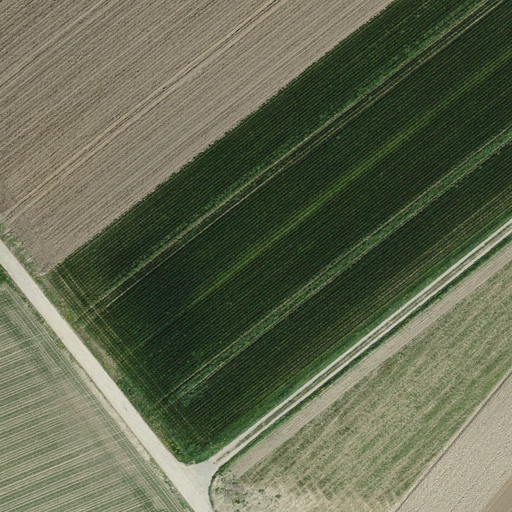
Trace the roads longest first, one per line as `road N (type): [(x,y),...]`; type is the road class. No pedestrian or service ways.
road 1 (track): [(511,230),(187,482)]
road 2 (track): [(0,252),(209,511)]
